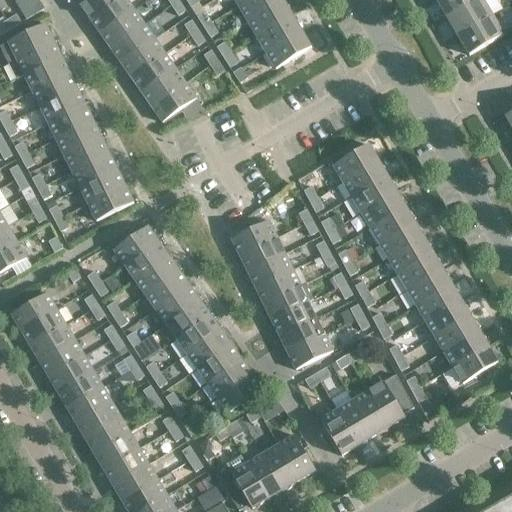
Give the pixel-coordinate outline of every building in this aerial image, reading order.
[(86,14),(90,21),(119,0),(86,0),(79,5),(82,9),(84,15),(86,14)] [(134,11),(126,0),(119,0),(90,21),(92,24),(94,30),(96,29),(100,35),(134,11)] [(199,4),(196,0),(184,0),(191,9),(199,4)] [(251,0),(239,8),(248,23),(283,2),(282,0),(251,0)] [(478,0),(436,0),(447,19),(478,0)] [(492,17),(482,0),(478,0),(447,19),(458,37),(492,17)] [(29,9),(34,17),(44,10),(40,2),(29,9)] [(186,13),(179,2),(171,7),(178,18),(186,13)] [(287,9),(283,2),(248,23),(257,39),(293,18),(290,14),(289,8),(287,9)] [(145,26),(134,11),(100,35),(103,39),(105,44),(106,44),(111,50),(145,26)] [(205,14),(197,19),(204,29),(212,24),(205,14)] [(16,16),(6,22),(11,30),(21,24),(16,16)] [(504,36),(492,17),(458,37),(469,57),(504,36)] [(296,24),(293,18),(257,39),(266,54),(302,33),(300,29),(298,24),(296,24)] [(0,36),(11,30),(6,22),(0,25),(0,36)] [(199,32),(192,22),(184,27),(191,38),(199,32)] [(218,34),(212,24),(204,29),(210,39),(218,34)] [(0,47),(0,48),(8,65),(53,42),(51,38),(50,32),(49,33),(45,25),(0,47)] [(155,41),(145,26),(111,50),(113,54),(115,59),(117,59),(121,65),(155,41)] [(206,43),(199,32),(191,38),(198,48),(206,43)] [(311,50),(302,33),(266,54),(276,71),(292,61),(293,63),(298,57),(311,50)] [(165,56),(155,41),(121,65),(123,68),(125,74),(127,73),(131,79),(165,56)] [(57,49),(53,42),(8,65),(16,81),(24,77),(61,58),(59,54),(58,49),(57,49)] [(224,44),(217,49),(223,59),(231,54),(224,44)] [(218,63),(212,52),(204,57),(210,68),(218,63)] [(238,65),(231,54),(223,59),(230,70),(238,65)] [(176,70),(165,56),(131,79),(134,83),(136,89),(137,88),(142,94),(176,70)] [(65,65),(61,58),(24,77),(32,93),(69,74),(67,70),(66,65),(65,65)] [(225,73),(218,63),(210,68),(217,78),(225,73)] [(241,69),(233,74),(240,85),(248,80),(241,69)] [(186,85),(176,70),(142,94),(144,98),(146,103),(148,103),(152,109),(186,85)] [(73,81),(69,74),(32,93),(40,109),(77,91),(75,87),(74,81),(73,81)] [(197,101),(186,85),(152,109),(163,124),(175,116),(182,113),(181,111),(197,101)] [(81,97),(77,91),(40,109),(48,125),(85,107),(83,103),(82,97),(81,97)] [(89,113),(85,107),(48,125),(56,141),(93,123),(91,119),(90,113),(89,113)] [(5,112),(0,115),(0,121),(3,128),(11,123),(5,112)] [(17,134),(11,123),(3,128),(9,138),(17,134)] [(97,130),(93,123),(56,141),(64,157),(101,139),(99,135),(98,129),(97,130)] [(105,146),(101,139),(64,157),(72,173),(109,155),(107,151),(106,145),(105,146)] [(23,144),(14,148),(20,159),(29,155),(23,144)] [(12,157),(6,146),(0,149),(0,154),(4,161),(12,157)] [(333,167),(343,184),(378,162),(369,146),(356,154),(349,156),(349,158),(333,167)] [(35,166),(29,155),(20,159),(26,170),(35,166)] [(113,162),(109,155),(72,173),(80,190),(117,171),(115,167),(114,161),(113,162)] [(381,166),(378,162),(343,184),(352,199),(388,178),(384,171),(385,170),(381,166)] [(24,178),(18,167),(9,171),(15,182),(24,178)] [(121,178),(117,171),(80,190),(88,206),(125,187),(123,183),(122,178),(121,178)] [(40,175),(32,180),(38,191),(46,186),(40,175)] [(29,189),(24,178),(15,182),(21,193),(29,189)] [(390,182),(388,178),(352,199),(361,215),(397,193),(393,187),(394,186),(390,182)] [(52,197),(46,186),(38,191),(43,202),(52,197)] [(129,194),(125,187),(88,206),(96,223),(134,204),(131,200),(130,194),(129,194)] [(312,188),(303,192),(309,203),(318,199),(312,188)] [(399,197),(397,193),(361,215),(370,230),(406,209),(402,202),(403,201),(399,197)] [(41,209),(35,198),(27,203),(32,214),(41,209)] [(323,209),(318,199),(309,203),(315,214),(323,209)] [(57,207),(49,212),(55,223),(63,218),(57,207)] [(47,220),(41,209),(32,214),(38,225),(47,220)] [(408,213),(406,209),(370,230),(379,246),(415,224),(411,218),(412,217),(408,213)] [(312,222),(307,211),(298,215),(304,226),(312,222)] [(69,229),(63,218),(55,223),(61,233),(69,229)] [(329,219),(320,224),(326,235),(335,230),(329,219)] [(232,241),(240,258),(277,239),(269,222),(252,231),(251,229),(245,234),(232,241)] [(318,233),(312,222),(304,226),(310,237),(318,233)] [(417,228),(415,224),(379,246),(389,261),(424,240),(420,233),(422,232),(417,228)] [(0,254),(17,244),(8,228),(0,233),(0,254)] [(114,252),(125,267),(158,243),(154,237),(155,236),(151,232),(148,228),(114,252)] [(341,241),(335,230),(326,235),(332,246),(341,241)] [(63,250),(57,239),(48,243),(54,254),(63,250)] [(285,256),(277,239),(240,258),(243,264),(242,266),(246,270),(248,274),(285,256)] [(427,244),(424,240),(389,261),(398,277),(433,255),(430,249),(431,248),(427,244)] [(330,253),(324,242),(315,247),(321,258),(330,253)] [(161,247),(158,243),(125,267),(135,282),(169,258),(165,252),(166,251),(161,247)] [(27,260),(17,244),(0,254),(0,276),(4,274),(11,272),(11,270),(27,260)] [(346,251),(338,255),(344,266),(352,262),(346,251)] [(336,264),(330,253),(321,258),(327,269),(336,264)] [(436,259),(433,255),(398,277),(407,292),(443,271),(439,264),(440,263),(436,259)] [(293,272),(285,256),(248,274),(251,281),(250,282),(254,286),(256,290),(293,272)] [(171,262),(169,258),(135,282),(145,297),(179,273),(175,267),(176,265),(171,262)] [(358,273),(352,262),(344,266),(349,277),(358,273)] [(81,279),(74,269),(66,274),(73,284),(81,279)] [(445,275),(443,271),(407,292),(416,307),(452,286),(448,280),(449,279),(445,275)] [(301,288),(293,272),(256,290),(259,297),(258,298),(262,302),(264,306),(301,288)] [(95,273),(87,278),(94,288),(102,283),(95,273)] [(182,276),(179,273),(145,297),(156,312),(190,288),(185,281),(186,280),(182,276)] [(347,285),(341,274),(333,279),(338,289),(347,285)] [(108,294),(102,283),(94,288),(101,299),(108,294)] [(363,283),(355,287),(361,298),(369,294),(363,283)] [(353,296),(347,285),(338,289),(344,300),(353,296)] [(301,288),(264,306),(267,313),(266,314),(270,318),(272,322),(309,304),(314,301),(306,286),(301,288)] [(454,290),(452,286),(416,307),(425,323),(461,302),(457,295),(458,294),(454,290)] [(192,291),(190,288),(156,312),(166,326),(200,302),(196,296),(197,295),(192,291)] [(375,304),(369,294),(361,298),(367,309),(375,304)] [(11,316),(21,332),(57,311),(47,295),(31,304),(30,303),(25,308),(11,316)] [(99,307),(92,297),(84,302),(91,312),(99,307)] [(202,306),(200,302),(166,326),(176,341),(210,317),(206,311),(207,310),(202,306)] [(463,306),(461,302),(425,323),(435,338),(470,317),(466,311),(467,310),(463,306)] [(115,303),(107,308),(113,319),(121,314),(115,303)] [(317,320),(309,304),(272,322),(275,329),(274,330),(278,335),(280,338),(317,320)] [(364,317),(358,306),(350,310),(356,321),(364,317)] [(105,317),(99,307),(91,312),(97,322),(105,317)] [(66,327),(57,311),(21,332),(23,336),(25,342),(26,341),(30,348),(66,327)] [(128,324),(121,314),(113,319),(120,329),(128,324)] [(380,314),(372,319),(378,330),(386,325),(380,314)] [(213,321),(210,317),(176,341),(187,356),(221,332),(216,326),(217,324),(213,321)] [(370,328),(364,317),(356,321),(362,332),(370,328)] [(472,321),(470,317),(435,338),(444,354),(479,333),(476,326),(477,325),(472,321)] [(325,336),(317,320),(280,338),(283,345),(282,346),(286,351),(288,355),(325,336)] [(392,336),(386,325),(378,330),(384,341),(392,336)] [(75,342),(66,327),(30,348),(33,352),(34,357),(36,357),(40,363),(75,342)] [(118,337),(111,327),(104,332),(110,342),(118,337)] [(223,335),(221,332),(187,356),(197,370),(231,346),(227,340),(228,339),(223,335)] [(134,333),(126,339),(133,349),(141,344),(134,333)] [(482,336),(479,333),(444,354),(453,369),(489,348),(485,342),(486,341),(482,336)] [(333,353),(325,336),(288,355),(291,361),(290,362),(294,367),(296,372),(333,353)] [(125,348),(118,337),(110,342),(117,353),(125,348)] [(84,358),(75,342),(40,363),(42,367),(43,373),(45,372),(49,379),(84,358)] [(148,354),(141,344),(133,349),(140,359),(148,354)] [(234,350),(231,346),(197,370),(207,385),(241,361),(237,355),(238,354),(234,350)] [(397,346),(389,351),(395,362),(403,357),(397,346)] [(498,364),(489,348),(453,369),(462,386),(479,376),(480,378),(485,372),(498,364)] [(362,359),(357,351),(346,357),(351,365),(362,359)] [(138,367),(131,357),(123,362),(130,373),(138,367)] [(351,365),(346,357),(336,363),(340,371),(351,365)] [(409,368),(403,357),(395,362),(401,372),(409,368)] [(94,373),(84,358),(49,379),(51,383),(52,388),(54,388),(58,394),(94,373)] [(244,365),(241,361),(207,385),(218,400),(252,376),(247,370),(248,369),(244,365)] [(154,364),(146,369),(152,379),(160,374),(154,364)] [(144,378),(138,367),(130,373),(137,383),(144,378)] [(331,377),(326,369),(315,375),(320,383),(331,377)] [(103,389),(94,373),(58,394),(60,398),(62,404),(63,403),(67,410),(103,389)] [(167,385),(160,374),(152,379),(159,390),(167,385)] [(320,383),(315,375),(305,382),(309,390),(320,383)] [(254,379),(252,376),(218,400),(229,415),(263,391),(258,384),(259,383),(254,379)] [(396,377),(368,394),(389,429),(393,427),(398,425),(398,424),(405,420),(403,416),(414,410),(396,377)] [(414,378),(406,382),(412,393),(420,389),(414,378)] [(157,398),(151,387),(143,392),(149,403),(157,398)] [(112,404),(103,389),(67,410),(69,414),(71,419),(72,419),(76,425),(112,404)] [(426,400),(420,389),(412,393),(418,404),(426,400)] [(173,394),(165,399),(172,410),(180,404),(173,394)] [(389,429),(368,394),(352,403),(374,438),(377,436),(383,435),(383,433),(389,429)] [(164,408),(157,398),(149,403),(156,413),(164,408)] [(374,438),(352,403),(337,412),(358,448),(362,445),(368,444),(367,442),(374,438)] [(121,420),(112,404),(76,425),(78,429),(80,435),(82,434),(85,441),(121,420)] [(187,415),(180,404),(172,410),(179,420),(187,415)] [(272,412),(267,404),(257,410),(261,418),(272,412)] [(261,418),(257,410),(246,416),(251,425),(261,418)] [(358,448),(337,412),(321,421),(330,438),(329,439),(334,444),(342,457),(358,448)] [(177,428),(170,418),(162,423),(169,433),(177,428)] [(130,435),(121,420),(85,441),(88,445),(89,450),(91,450),(95,456),(130,435)] [(241,430),(236,422),(226,428),(230,437),(241,430)] [(194,425),(186,431),(192,441),(200,436),(194,425)] [(184,438),(177,428),(169,433),(176,444),(184,438)] [(230,437),(226,428),(215,435),(220,443),(230,437)] [(139,451),(130,435),(95,456),(97,460),(98,466),(100,465),(104,472),(139,451)] [(295,437),(278,447),(299,482),(316,473),(308,460),(306,452),(304,453),(295,437)] [(299,482),(278,447),(263,456),(284,492),(290,488),(292,489),(296,485),(299,482)] [(196,458),(190,448),(182,453),(188,463),(196,458)] [(149,466),(139,451),(104,472),(106,476),(108,481),(109,481),(113,487),(149,466)] [(284,492),(263,456),(247,465),(268,501),(275,497),(276,498),(280,494),(284,492)] [(203,469),(196,458),(188,463),(195,474),(203,469)] [(268,501),(247,465),(232,474),(229,470),(216,477),(238,511),(239,511),(250,506),(252,510),(259,506),(261,507),(265,503),(268,501)] [(158,482),(149,466),(113,487),(115,491),(117,497),(118,496),(122,503),(158,482)] [(216,489),(209,478),(201,483),(208,494),(216,489)] [(141,511),(167,497),(158,482),(122,503),(124,506),(125,511),(126,511),(127,511),(141,511)] [(223,499),(216,489),(208,494),(215,504),(223,499)] [(175,511),(167,497),(141,511),(175,511)] [(511,511),(511,498),(501,505),(505,511),(511,511)]
